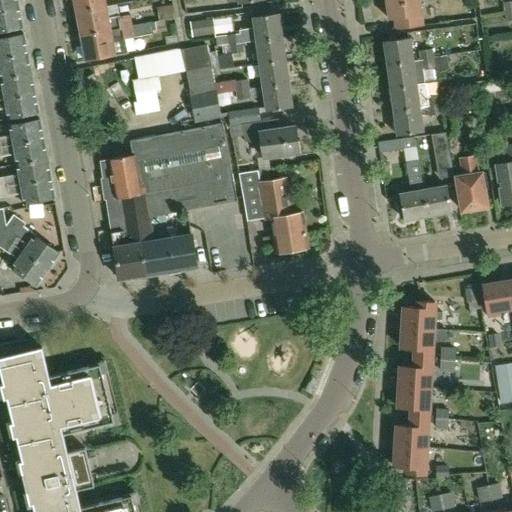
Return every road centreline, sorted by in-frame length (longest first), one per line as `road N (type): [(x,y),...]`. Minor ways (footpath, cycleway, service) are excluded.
road 1 (residential): [(85,289),(90,272),(38,0)]
road 2 (residential): [(85,289),(117,309),(137,308),(367,267)]
road 3 (tertiary): [(367,267),(328,0)]
road 4 (tertiary): [(268,489),(340,386),(367,267)]
road 5 (residential): [(367,267),(511,238)]
